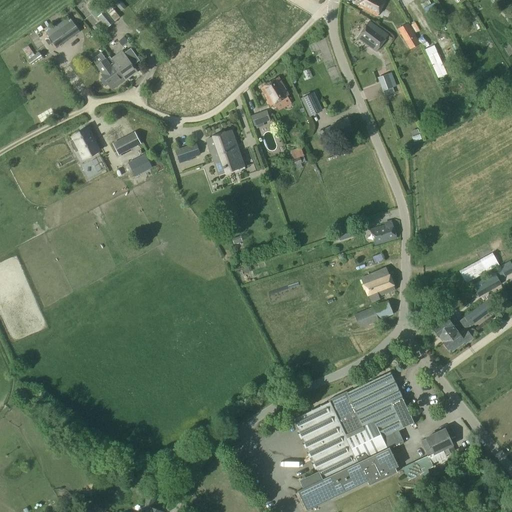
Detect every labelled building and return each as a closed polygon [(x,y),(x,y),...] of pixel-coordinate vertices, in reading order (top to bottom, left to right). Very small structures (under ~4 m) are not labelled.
[(385,0),(361,0),(358,7),(376,17),(385,0)] [(110,17),(114,14),(109,8),(105,11),(97,17),(106,28),(114,22),(110,17)] [(48,37),(55,47),(79,31),(72,20),(48,37)] [(406,21),(396,27),(408,48),(418,42),(406,21)] [(388,36),(369,22),(356,38),(376,52),(388,36)] [(102,60),(112,50),(106,45),(97,55),(102,60)] [(22,49),(27,57),(32,54),(27,46),(22,49)] [(137,72),(132,66),(139,61),(130,49),(123,54),(125,57),(115,64),(119,71),(118,72),(122,77),(123,76),(126,80),(137,72)] [(105,59),(95,66),(101,74),(103,76),(99,79),(105,87),(108,84),(112,90),(121,83),(126,80),(123,76),(122,77),(118,72),(119,71),(115,64),(109,57),(106,59),(105,59)] [(385,97),(392,94),(390,88),(391,87),(388,77),(387,77),(386,75),(379,78),(380,81),(379,81),(385,97)] [(278,77),(269,83),(284,108),(291,103),(286,97),(289,95),(278,77)] [(269,83),(260,88),(270,106),(272,106),(273,108),(275,107),(278,111),(284,108),(269,83)] [(321,111),(313,92),(300,98),(308,117),(321,111)] [(254,126),(269,121),(265,111),(250,116),(254,126)] [(331,127),(319,132),(324,143),(336,137),(337,138),(352,131),(346,119),(331,126),(331,127)] [(98,151),(87,130),(72,137),(74,140),(71,142),(75,152),(76,152),(79,150),(83,159),(98,151)] [(206,140),(214,163),(219,176),(226,173),(237,169),(236,167),(243,165),(238,151),(239,150),(237,145),(236,145),(231,131),(206,140)] [(119,155),(139,144),(134,133),(129,135),(113,144),(119,155)] [(293,146),(296,155),(307,151),(303,142),(293,146)] [(195,144),(176,151),(180,162),(199,155),(195,144)] [(144,156),(128,163),(132,172),(148,165),(144,156)] [(292,160),(292,162),(294,166),(294,165),(296,170),(301,168),(300,163),(305,162),(303,156),(292,160)] [(265,164),(251,168),(253,174),(267,171),(265,164)] [(389,225),(370,230),(374,246),(397,239),(392,222),(388,223),(389,225)] [(350,228),(337,233),(340,241),(353,236),(350,228)] [(242,243),(240,237),(231,240),(233,246),(242,243)] [(374,264),(383,260),(380,254),(371,257),(374,264)] [(475,262),(465,270),(471,278),(481,270),(475,262)] [(511,269),(510,265),(501,270),(505,278),(511,274),(511,269)] [(378,297),(394,291),(385,268),(361,277),(371,302),(379,299),(378,297)] [(495,273),(478,282),(485,294),(501,285),(495,273)] [(392,315),(387,302),(354,315),(359,328),(392,315)] [(487,314),(481,305),(464,318),(466,322),(467,322),(470,327),(487,314)] [(457,334),(458,334),(458,333),(461,331),(457,325),(454,328),(447,319),(433,329),(434,330),(434,331),(435,332),(435,333),(436,334),(437,335),(438,335),(441,339),(449,333),(449,334),(450,333),(453,338),(457,334)] [(470,327),(467,322),(462,326),(464,330),(465,330),(466,330),(470,327)] [(472,339),(466,330),(465,330),(464,330),(458,334),(457,334),(453,338),(450,333),(449,334),(449,333),(441,339),(444,344),(445,345),(445,346),(446,347),(446,348),(447,348),(447,349),(448,348),(449,350),(450,349),(452,352),(464,342),(465,344),(472,339)] [(301,415),(292,419),(301,438),(312,461),(317,473),(299,481),(303,488),(297,491),(306,511),(366,482),(368,486),(396,473),(394,468),(397,467),(389,450),(395,447),(403,443),(402,441),(397,431),(413,424),(389,373),(346,393),(346,392),(336,396),(327,401),(328,402),(319,406),(310,411),(301,415)] [(414,410),(418,415),(425,409),(422,404),(414,410)] [(426,456),(421,459),(401,468),(407,481),(419,474),(424,484),(431,480),(426,470),(432,467),(431,465),(446,458),(445,456),(454,451),(451,446),(452,446),(448,438),(454,436),(450,428),(444,430),(444,429),(425,438),(425,439),(420,442),(426,456)] [(301,442),(279,450),(281,455),(303,447),(301,442)] [(161,511),(152,508),(156,497),(148,493),(143,506),(146,508),(144,511),(161,511)] [(510,509),(506,504),(506,503),(501,507),(501,508),(501,507),(501,508),(505,511),(508,511),(511,510),(511,509),(510,509)]
